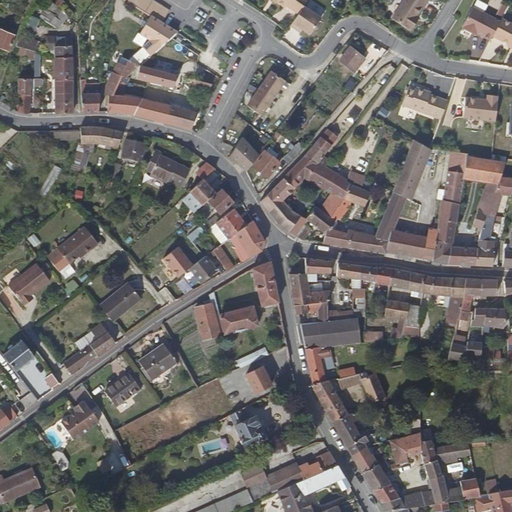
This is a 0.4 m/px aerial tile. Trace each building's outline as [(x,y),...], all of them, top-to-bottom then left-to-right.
[(136,0),(133,4),(139,8),(144,0),(136,0)] [(151,0),(144,0),(139,8),(144,12),(152,0),(151,0)] [(152,0),(144,12),(151,16),(158,4),(152,0)] [(309,0),(308,0),(271,0),(276,3),(277,2),(285,7),(286,5),(299,14),(303,8),(309,0)] [(420,9),(425,0),(399,0),(388,17),(408,30),(414,21),(411,20),(414,16),(419,8),(420,9)] [(40,21),(63,28),(69,12),(46,4),(40,21)] [(158,4),(151,16),(156,19),(164,8),(158,4)] [(498,15),(505,16),(507,6),(501,4),(498,15)] [(169,11),(164,8),(156,19),(161,23),(169,11)] [(321,20),(303,8),(299,14),(290,28),(297,33),(299,30),(302,32),(310,37),(321,20)] [(475,34),(489,41),(491,37),(499,22),(475,10),(465,29),(466,29),(465,32),(474,36),(475,34)] [(35,34),(40,19),(30,16),(25,30),(35,34)] [(149,57),(176,33),(150,17),(139,35),(149,41),(141,48),(149,57)] [(511,25),(500,19),(499,22),(491,37),(511,47),(511,25)] [(0,49),(3,50),(1,55),(6,57),(14,35),(0,29),(0,49)] [(70,58),(70,43),(64,42),(64,38),(54,38),(53,58),(70,58)] [(360,58),(348,48),(339,60),(351,69),(360,58)] [(34,59),(35,53),(30,51),(26,50),(24,56),(34,59)] [(71,80),(70,58),(53,58),(53,80),(71,80)] [(106,86),(105,95),(109,95),(113,95),(121,77),(128,78),(129,75),(139,66),(121,59),(119,64),(117,63),(106,86)] [(176,75),(139,66),(129,75),(128,78),(136,78),(173,88),(176,75)] [(246,105),(258,115),(260,116),(282,85),(285,88),(288,84),(270,71),(246,105)] [(193,80),(212,84),(214,78),(194,72),(193,76),(190,75),(189,78),(193,80)] [(124,91),(128,78),(121,77),(113,95),(116,95),(119,89),(124,91)] [(17,78),(16,111),(16,113),(28,114),(29,79),(17,78)] [(452,116),(462,117),(465,97),(463,96),(465,80),(453,78),(449,107),(447,107),(445,126),(450,126),(452,116)] [(41,87),(41,79),(33,79),(33,86),(41,87)] [(53,93),(71,93),(71,80),(53,80),(53,93)] [(99,95),(98,95),(85,95),(84,80),(79,80),(81,113),(98,112),(99,95)] [(208,92),(212,84),(193,80),(190,89),(208,92)] [(440,119),(447,101),(424,93),(424,91),(415,88),(414,90),(407,88),(401,106),(440,119)] [(71,114),(71,113),(71,93),(53,93),(53,114),(53,115),(71,114)] [(129,114),(190,130),(197,113),(141,99),(116,95),(113,95),(109,95),(107,112),(129,114)] [(487,101),(464,98),(462,118),(495,122),(497,102),(496,102),(497,97),(487,96),(487,101)] [(281,116),(286,119),(300,102),(297,100),(294,104),(292,102),(281,116)] [(80,128),(80,130),(82,155),(81,157),(85,158),(87,151),(87,143),(96,144),(105,145),(105,148),(108,148),(109,146),(117,148),(122,133),(99,128),(80,128)] [(78,139),(78,131),(53,132),(53,140),(78,139)] [(337,137),(327,131),(311,151),(293,169),(304,176),(303,177),(314,183),(324,167),(329,161),(321,157),(337,137)] [(237,164),(250,149),(250,148),(241,138),(234,148),(228,157),(237,164)] [(120,157),(139,161),(143,144),(124,140),(120,157)] [(430,149),(414,140),(394,187),(392,193),(405,198),(414,202),(436,150),(430,149)] [(291,150),(297,155),(303,148),(297,144),(291,150)] [(237,164),(244,171),(257,156),(250,149),(237,164)] [(283,159),(288,164),(297,155),(291,150),(283,159)] [(159,157),(160,154),(154,152),(143,171),(150,175),(149,176),(168,187),(169,185),(180,190),(189,173),(159,157)] [(277,163),(263,152),(252,166),(266,178),(277,163)] [(450,152),(447,172),(442,201),(441,201),(438,220),(456,224),(462,186),(463,173),(466,157),(466,154),(450,152)] [(475,240),(478,240),(481,228),(486,215),(494,194),(500,178),(505,164),(466,157),(463,173),(462,186),(467,186),(469,180),(488,183),(471,226),(477,229),(475,240)] [(349,173),(329,161),(324,167),(334,174),(346,180),(349,173)] [(213,169),(205,163),(194,174),(200,181),(201,180),(213,169)] [(60,170),(53,166),(37,194),(43,198),(60,170)] [(334,174),(324,167),(314,183),(325,190),(342,199),(350,186),(344,183),(346,180),(334,174)] [(304,176),(293,169),(260,201),(282,228),(288,232),(299,217),(294,213),(282,201),(303,177),(304,176)] [(356,175),(349,173),(346,180),(344,183),(350,186),(352,183),(356,175)] [(107,178),(106,181),(125,189),(129,182),(114,177),(112,180),(107,178)] [(494,194),(499,195),(510,197),(511,190),(511,179),(500,178),(494,194)] [(201,180),(200,181),(181,199),(187,205),(194,199),(201,206),(214,194),(201,180)] [(369,193),(359,189),(350,186),(342,199),(329,218),(334,221),(336,219),(339,221),(345,212),(350,203),(363,207),(369,193)] [(342,199),(325,190),(314,206),(329,218),(342,199)] [(231,203),(220,191),(207,203),(218,215),(231,203)] [(405,198),(392,193),(379,224),(373,237),(388,241),(392,230),(405,198)] [(486,215),(494,217),(499,195),(494,194),(486,215)] [(328,229),(334,221),(329,218),(314,206),(305,219),(325,234),(328,229)] [(245,226),(233,210),(218,221),(215,224),(227,239),(235,234),(245,226)] [(477,251),(475,266),(491,267),(494,238),(489,238),(492,225),(494,217),(486,215),(481,228),(478,240),(477,251)] [(215,224),(218,221),(215,217),(205,224),(206,226),(203,228),(205,231),(215,224)] [(494,217),(492,225),(503,227),(505,220),(494,217)] [(373,237),(379,224),(362,219),(358,233),(373,237)] [(426,238),(423,259),(432,260),(438,220),(434,220),(432,230),(427,229),(426,238)] [(438,220),(432,260),(432,262),(444,264),(475,266),(477,251),(451,248),(456,224),(438,220)] [(263,241),(251,222),(245,226),(235,234),(248,258),(260,252),(263,241)] [(71,264),(80,256),(85,252),(88,254),(100,244),(85,225),(58,247),(71,264)] [(197,238),(203,233),(199,228),(188,236),(191,242),(197,238)] [(325,234),(322,243),(343,247),(362,249),(385,253),(388,241),(373,237),(358,233),(347,230),(345,234),(328,229),(325,234)] [(415,235),(392,230),(388,241),(385,253),(413,257),(416,239),(415,235)] [(503,251),(501,267),(511,266),(511,233),(511,234),(510,251),(503,251)] [(416,239),(413,257),(423,259),(426,238),(415,235),(416,239)] [(202,245),(197,238),(191,242),(198,250),(202,245)] [(212,250),(218,246),(215,241),(209,246),(212,250)] [(226,271),(233,267),(218,246),(212,250),(214,254),(226,271)] [(204,257),(189,269),(200,283),(215,271),(204,257)] [(331,262),(304,258),(303,269),(289,268),(290,274),(305,274),(307,282),(322,281),(323,274),(330,274),(331,262)] [(22,304),(25,307),(35,299),(32,296),(51,281),(37,262),(7,286),(22,304)] [(269,262),(251,270),(260,307),(278,302),(269,262)] [(337,264),(336,263),(336,277),(352,279),(358,280),(360,267),(337,264)] [(376,269),(360,267),(358,280),(359,280),(373,282),(373,284),(389,287),(392,270),(376,267),(376,269)] [(402,272),(392,270),(389,287),(399,289),(402,272)] [(402,272),(399,289),(407,291),(410,274),(402,272)] [(150,273),(144,278),(153,288),(159,283),(150,273)] [(305,274),(290,274),(288,274),(291,290),(308,289),(307,288),(307,282),(305,274)] [(422,294),(423,277),(410,274),(407,291),(411,292),(411,298),(421,300),(422,294)] [(432,279),(423,277),(422,294),(448,297),(446,323),(456,324),(458,319),(463,298),(466,281),(449,279),(432,279)] [(358,280),(352,279),(352,291),(360,291),(359,280),(358,280)] [(481,281),(466,281),(463,298),(458,319),(467,321),(469,313),(470,302),(471,297),(479,297),(481,281)] [(496,281),(481,281),(479,297),(479,300),(485,300),(485,297),(495,296),(496,281)] [(511,282),(503,282),(504,294),(511,293),(511,282)] [(127,283),(97,305),(111,322),(123,312),(121,310),(138,297),(127,283)] [(307,288),(308,289),(310,304),(325,303),(328,302),(329,292),(312,292),(311,288),(307,288)] [(308,289),(291,290),(294,305),(310,304),(308,289)] [(360,291),(352,291),(352,300),(365,299),(365,291),(360,291)] [(218,315),(213,293),(209,295),(215,321),(219,320),(218,315)] [(215,321),(209,295),(201,300),(203,306),(194,308),(202,340),(256,326),(252,307),(218,315),(219,320),(215,321)] [(140,299),(138,297),(121,310),(123,312),(140,299)] [(398,304),(387,301),(384,316),(395,319),(398,304)] [(310,304),(294,305),(295,315),(298,315),(318,313),(318,323),(327,322),(325,303),(310,304)] [(403,305),(398,304),(395,319),(398,320),(401,321),(403,305)] [(408,306),(405,321),(404,321),(404,327),(408,328),(419,329),(421,309),(416,308),(408,306)] [(191,312),(188,308),(182,311),(186,316),(191,312)] [(474,313),(471,313),(470,322),(470,327),(483,327),(483,326),(485,310),(474,310),(474,313)] [(495,311),(485,310),(483,326),(488,327),(493,328),(495,311)] [(504,312),(495,311),(493,328),(502,329),(505,325),(504,312)] [(327,322),(318,323),(317,323),(314,324),(300,325),(304,349),(328,347),(359,344),(357,320),(327,322)] [(89,331),(96,340),(106,333),(99,323),(89,331)] [(165,330),(162,324),(153,331),(157,337),(165,330)] [(287,346),(282,324),(277,326),(280,339),(279,340),(281,349),(283,348),(287,346)] [(96,340),(77,353),(83,361),(85,360),(86,362),(113,342),(106,333),(96,340)] [(468,339),(453,337),(451,343),(463,346),(466,347),(467,342),(468,339)] [(463,346),(451,343),(446,362),(464,362),(465,357),(480,358),(481,342),(482,339),(477,339),(476,343),(467,342),(466,347),(463,346)] [(14,371),(33,356),(21,341),(2,355),(14,371)] [(164,345),(139,362),(150,380),(176,364),(164,345)] [(255,361),(267,355),(263,347),(236,361),(239,369),(242,367),(255,361)] [(330,357),(328,347),(304,349),(311,385),(324,382),(320,358),(330,357)] [(77,353),(63,363),(71,375),(87,363),(86,362),(85,360),(83,361),(77,353)] [(259,369),(255,361),(242,367),(255,395),(270,386),(261,367),(259,369)] [(339,379),(344,378),(354,375),(353,369),(338,373),(339,379)] [(294,383),(292,372),(288,373),(288,378),(281,383),(284,389),(294,383)] [(57,383),(50,374),(43,379),(50,388),(57,383)] [(127,374),(103,390),(114,407),(139,390),(127,374)] [(344,378),(347,388),(360,383),(369,404),(381,399),(382,401),(384,400),(383,398),(384,398),(374,374),(359,380),(358,375),(354,375),(344,378)] [(337,379),(342,390),(347,388),(344,378),(339,379),(337,379)] [(312,390),(319,402),(333,393),(326,381),(324,382),(311,385),(312,390)] [(319,402),(332,424),(346,415),(333,393),(319,402)] [(71,409),(72,411),(74,413),(68,417),(58,424),(71,441),(97,423),(84,406),(83,407),(79,403),(71,409)] [(0,427),(16,416),(9,406),(4,406),(0,409),(0,427)] [(380,419),(391,418),(389,408),(379,409),(380,419)] [(244,422),(239,411),(230,416),(235,426),(234,427),(244,449),(264,439),(254,417),(244,422)] [(332,424),(346,447),(359,438),(358,435),(351,424),(361,419),(358,413),(346,415),(332,424)] [(409,423),(413,435),(419,433),(419,418),(409,423)] [(375,427),(365,432),(367,437),(378,432),(375,427)] [(419,433),(419,442),(428,441),(427,432),(419,433)] [(405,456),(411,454),(412,450),(414,448),(417,447),(419,442),(419,433),(413,435),(399,438),(405,456)] [(346,447),(351,456),(365,447),(363,444),(367,441),(363,436),(359,438),(346,447)] [(389,444),(396,468),(403,467),(402,462),(406,462),(405,456),(399,438),(380,443),(381,447),(384,444),(389,444)] [(419,453),(422,465),(435,461),(432,450),(430,445),(429,441),(428,441),(419,442),(417,447),(414,448),(412,450),(413,451),(415,453),(419,453)] [(351,456),(361,473),(377,464),(373,458),(371,454),(370,454),(370,455),(365,447),(351,456)] [(62,453),(56,452),(51,455),(56,462),(65,458),(62,453)] [(336,466),(329,453),(315,459),(317,462),(307,466),(308,468),(291,475),(296,484),(336,466)] [(431,492),(435,504),(446,501),(470,497),(473,496),(478,495),(475,480),(459,483),(460,488),(450,490),(449,484),(443,486),(441,476),(440,476),(435,461),(422,465),(431,492)] [(308,468),(307,466),(306,464),(298,468),(296,464),(265,477),(260,466),(241,474),(247,490),(196,511),(231,511),(252,503),(296,484),(291,475),(308,468)] [(361,473),(371,490),(389,485),(381,472),(377,464),(361,473)] [(349,487),(336,466),(296,484),(252,503),(254,506),(287,491),(289,494),(280,498),(285,511),(311,511),(304,496),(336,481),(341,491),(349,487)] [(38,487),(30,468),(2,480),(0,476),(0,502),(0,503),(38,487)] [(371,490),(379,502),(397,499),(389,485),(371,490)] [(511,490),(497,493),(486,494),(490,509),(491,511),(511,511),(509,501),(511,500),(511,490)] [(378,503),(383,511),(414,507),(433,504),(435,504),(431,492),(419,493),(397,499),(379,502),(378,503)] [(478,495),(473,496),(476,511),(477,511),(490,509),(486,494),(478,495)] [(435,504),(433,504),(434,511),(437,511),(448,510),(446,501),(435,504)] [(272,511),(268,503),(261,506),(263,511),(272,511)]
